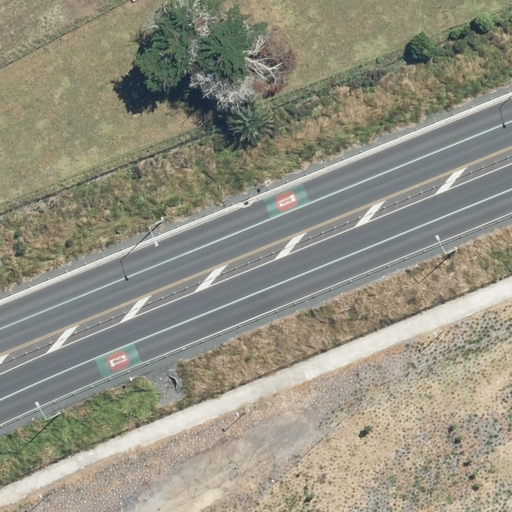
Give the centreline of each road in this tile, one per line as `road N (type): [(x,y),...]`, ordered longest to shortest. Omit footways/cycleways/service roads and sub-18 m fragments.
road 1 (trunk): [(0,335),(511,121)]
road 2 (trunk): [(511,185),(0,395)]
